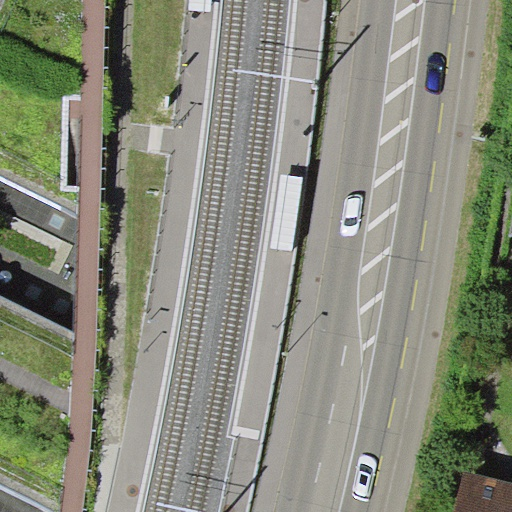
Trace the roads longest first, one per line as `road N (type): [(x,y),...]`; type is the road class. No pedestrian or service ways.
road 1 (primary): [(356,405),(430,90),(441,0)]
road 2 (primary): [(376,0),(356,405)]
